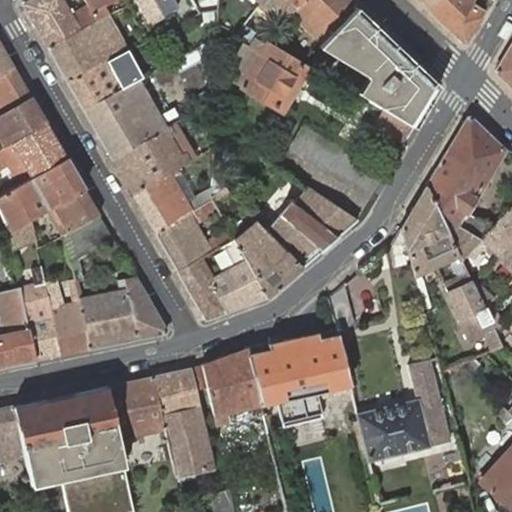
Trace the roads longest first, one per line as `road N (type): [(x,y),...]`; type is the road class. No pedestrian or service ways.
road 1 (residential): [(188,342),(275,309),(365,231),(463,74)]
road 2 (residential): [(0,8),(188,342)]
road 3 (residential): [(0,381),(188,342)]
